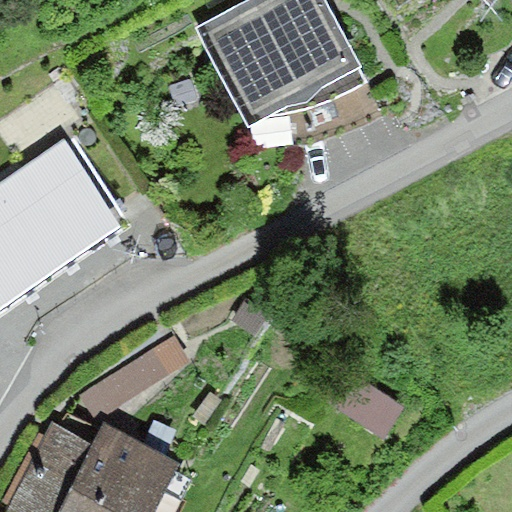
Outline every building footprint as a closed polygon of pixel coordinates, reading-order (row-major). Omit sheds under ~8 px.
[(328,0),(241,0),(199,23),(247,114),(292,109),(334,94),(367,78),(357,57),(361,54),(328,0)] [(0,297),(120,212),(64,133),(0,178),(0,297)] [(282,321),(255,366),(281,381),(307,336),(282,321)] [(151,357),(135,377),(155,392),(177,363),(166,354),(159,363),(151,357)] [(330,405),(382,436),(402,402),(350,371),(330,405)] [(211,389),(194,415),(205,422),(222,396),(211,389)] [(175,449),(103,414),(93,435),(51,415),(7,508),(14,511),(174,511),(183,494),(159,483),(175,449)]
